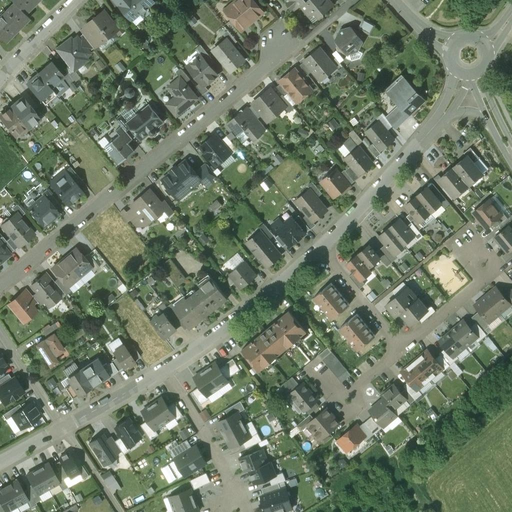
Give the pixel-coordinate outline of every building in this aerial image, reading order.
[(10,0),(13,3),(23,12),(29,7),(30,9),(31,8),(30,7),(37,0),(10,0)] [(114,0),(132,22),(155,2),(153,0),(114,0)] [(252,0),(237,0),(224,11),(241,31),(263,13),(252,0)] [(284,0),(294,11),(300,6),(307,0),(284,0)] [(307,0),(300,6),(308,16),(315,10),(320,16),(333,5),(328,0),(307,0)] [(13,3),(0,15),(0,36),(3,40),(9,34),(11,36),(12,36),(11,35),(22,24),(23,25),(23,24),(21,22),(27,17),(23,12),(13,3)] [(103,12),(94,18),(109,37),(115,33),(118,31),(112,23),(103,12)] [(94,18),(84,26),(94,39),(98,45),(109,37),(94,18)] [(126,31),(117,19),(112,23),(118,31),(115,33),(118,37),(126,31)] [(374,26),(363,20),(359,29),(369,34),(374,26)] [(94,39),(85,27),(80,31),(83,35),(89,43),(94,39)] [(359,33),(350,28),(340,31),(336,40),(338,49),(347,54),(348,54),(351,61),(360,59),(362,53),(357,51),(362,42),(359,33)] [(237,42),(229,33),(224,36),(227,39),(233,46),(237,42)] [(89,43),(83,35),(78,38),(89,52),(94,49),(89,43)] [(77,37),(67,44),(65,42),(55,49),(62,58),(61,59),(64,63),(66,63),(72,71),(82,63),(80,61),(90,53),(89,52),(78,38),(77,37)] [(227,39),(212,51),(230,72),(245,60),(233,46),(227,39)] [(211,59),(200,45),(195,50),(200,56),(200,55),(207,63),(211,59)] [(319,49),(310,57),(309,56),(303,61),(304,61),(311,71),(316,77),(321,72),(323,75),(333,67),(319,49)] [(200,56),(186,67),(200,84),(203,87),(204,86),(207,83),(208,84),(214,79),(213,78),(217,75),(207,63),(200,55),(200,56)] [(311,71),(304,61),(299,65),(307,75),(311,71)] [(50,87),(62,76),(51,63),(50,64),(49,63),(44,67),(45,68),(38,74),(50,87)] [(311,91),(294,69),(288,74),(290,76),(286,79),(284,79),(282,81),(281,83),(280,84),(288,93),(296,103),(311,91)] [(189,80),(181,70),(176,74),(179,78),(180,78),(185,84),(189,80)] [(50,87),(38,74),(38,73),(27,83),(36,93),(35,94),(44,104),(56,94),(50,87)] [(66,73),(62,76),(50,87),(56,94),(58,96),(68,88),(72,93),(78,88),(66,73)] [(418,96),(400,77),(387,89),(401,105),(399,107),(403,111),(405,109),(410,114),(423,102),(423,99),(420,96),(418,96)] [(185,84),(180,78),(179,78),(167,88),(175,97),(166,105),(176,117),(197,99),(185,84)] [(203,87),(200,84),(196,87),(202,95),(208,91),(204,86),(203,87)] [(288,93),(280,84),(276,87),(282,95),(284,97),(288,93)] [(277,99),(269,90),(252,104),(253,105),(261,116),(265,120),(275,112),(277,114),(284,109),(284,108),(277,99)] [(284,97),(282,95),(277,99),(284,108),(284,109),(288,114),(294,109),(284,97)] [(39,119),(22,97),(10,106),(27,128),(39,119)] [(261,116),(253,105),(248,109),(257,120),(261,116)] [(10,106),(0,114),(0,117),(10,131),(14,136),(20,131),(21,133),(27,128),(10,106)] [(128,123),(127,123),(131,128),(141,140),(148,134),(150,135),(151,136),(153,135),(155,134),(156,132),(155,130),(154,129),(162,122),(148,106),(128,123)] [(394,111),(386,119),(394,129),(403,120),(394,111)] [(248,119),(244,113),(239,117),(238,115),(225,125),(234,136),(243,129),(252,140),(260,134),(248,119)] [(128,123),(122,115),(115,120),(121,126),(125,132),(131,128),(127,123),(128,123)] [(261,126),(253,116),(248,119),(256,129),(261,126)] [(10,131),(0,117),(0,127),(5,135),(10,131)] [(393,141),(378,122),(365,132),(380,152),(393,141)] [(125,132),(121,126),(115,131),(119,135),(120,135),(127,144),(132,140),(125,132)] [(362,141),(353,130),(347,134),(349,137),(357,146),(362,141)] [(214,134),(199,147),(215,166),(230,154),(230,153),(220,142),(220,141),(214,134)] [(110,142),(109,143),(104,147),(118,164),(134,152),(127,144),(120,135),(119,135),(115,139),(113,139),(111,140),(110,142)] [(237,150),(226,136),(220,141),(220,142),(230,153),(230,154),(231,155),(237,150)] [(357,146),(349,137),(343,144),(351,154),(345,159),(350,166),(358,175),(359,174),(372,163),(359,147),(358,147),(357,146)] [(379,153),(372,145),(368,148),(375,157),(379,153)] [(479,158),(470,148),(464,153),(466,156),(467,156),(473,163),(479,158)] [(473,163),(467,156),(466,156),(453,168),(468,186),(482,174),(473,163)] [(195,173),(185,161),(177,168),(175,167),(174,167),(176,169),(171,173),(170,171),(169,172),(170,173),(162,180),(167,187),(167,189),(170,193),(173,194),(178,200),(200,181),(201,181),(195,173)] [(206,164),(195,173),(201,181),(200,181),(206,188),(217,178),(206,164)] [(358,175),(350,166),(344,170),(354,182),(360,176),(359,174),(358,175)] [(81,181),(70,167),(64,172),(65,174),(66,173),(76,185),(81,181)] [(468,186),(453,168),(441,178),(439,179),(445,187),(455,198),(468,186)] [(336,170),(321,183),(334,198),(343,190),(345,192),(351,187),(350,186),(339,174),(336,170)] [(344,170),(339,174),(350,186),(354,182),(344,170)] [(76,185),(66,173),(65,174),(51,186),(67,205),(71,202),(72,203),(79,197),(78,196),(82,192),(76,185)] [(438,175),(434,179),(442,189),(445,187),(439,179),(441,178),(438,175)] [(321,193),(312,182),(306,187),(309,190),(309,189),(316,197),(321,193)] [(441,203),(427,187),(416,196),(430,213),(441,203)] [(57,203),(46,189),(40,195),(42,197),(42,196),(52,207),(57,203)] [(316,197),(309,189),(309,190),(295,202),(306,215),(313,223),(327,211),(316,197)] [(160,203),(149,190),(130,206),(132,208),(126,212),(131,219),(132,221),(135,224),(137,226),(143,221),(146,225),(163,211),(164,211),(158,205),(160,203)] [(42,197),(35,202),(32,199),(25,204),(28,208),(32,212),(31,216),(33,218),(36,218),(43,227),(58,215),(52,207),(42,196),(42,197)] [(430,213),(416,196),(404,206),(411,214),(418,222),(430,213)] [(173,213),(164,200),(160,203),(158,205),(164,211),(163,211),(168,217),(173,213)] [(488,201),(473,214),(485,229),(490,225),(501,216),(500,215),(488,201)] [(24,213),(17,204),(11,208),(15,213),(17,212),(20,217),(24,213)] [(124,209),(119,213),(127,223),(131,219),(126,212),(124,209)] [(15,213),(1,224),(11,237),(18,247),(34,234),(20,217),(17,212),(15,213)] [(501,216),(490,225),(494,230),(507,219),(503,213),(500,215),(501,216)] [(418,222),(411,214),(407,217),(411,223),(418,231),(422,227),(418,222)] [(313,223),(306,215),(302,219),(310,229),(315,225),(313,223)] [(302,219),(298,216),(293,220),(305,233),(310,229),(302,219)] [(291,217),(276,230),(287,243),(290,246),(295,242),(300,238),(300,237),(305,233),(293,220),(291,217)] [(406,227),(399,219),(388,228),(403,245),(413,237),(414,236),(406,227)] [(272,236),(262,223),(256,228),(259,231),(259,230),(268,240),(272,236)] [(418,231),(411,223),(406,227),(414,236),(413,237),(417,242),(423,237),(418,231)] [(511,230),(508,226),(493,238),(507,254),(511,249),(511,230)] [(403,245),(388,228),(378,237),(384,245),(393,256),(394,255),(404,246),(403,245)] [(259,231),(244,244),(265,268),(281,255),(268,240),(259,230),(259,231)] [(287,243),(279,234),(275,238),(282,247),(287,243)] [(6,241),(2,236),(0,237),(0,244),(9,255),(14,251),(6,241)] [(18,247),(11,237),(6,241),(13,250),(18,247)] [(0,261),(9,255),(0,244),(0,261)] [(368,245),(357,255),(368,268),(379,259),(375,253),(368,245)] [(393,256),(384,245),(379,249),(391,263),(396,258),(394,255),(393,256)] [(83,258),(76,249),(64,259),(79,277),(89,269),(91,267),(83,258)] [(391,263),(379,249),(375,253),(379,259),(386,267),(391,263)] [(99,268),(88,254),(83,258),(91,267),(89,269),(93,273),(99,268)] [(368,268),(357,255),(346,264),(353,273),(360,281),(361,281),(371,272),(368,268)] [(79,277),(64,259),(52,268),(59,277),(67,287),(68,286),(79,277)] [(185,280),(169,260),(160,267),(176,288),(185,280)] [(244,262),(228,276),(240,290),(256,277),(244,262)] [(47,273),(42,277),(49,286),(54,282),(54,281),(47,273)] [(360,281),(353,273),(349,277),(359,289),(364,285),(361,281),(360,281)] [(42,276),(31,285),(49,306),(59,298),(49,286),(42,277),(42,276)] [(67,287),(59,277),(54,281),(54,282),(65,296),(72,291),(68,286),(67,287)] [(212,281),(186,300),(200,319),(201,320),(227,300),(212,281)] [(330,282),(313,297),(331,319),(348,304),(330,282)] [(403,282),(391,292),(396,297),(407,288),(403,282)] [(503,296),(496,287),(485,296),(500,314),(511,306),(511,305),(503,296)] [(396,297),(386,306),(395,317),(400,313),(417,299),(407,288),(396,297)] [(37,302),(26,289),(21,293),(32,306),(37,302)] [(511,291),(510,290),(503,296),(511,305),(511,306),(511,307),(511,291)] [(32,306),(21,293),(8,305),(23,323),(36,311),(32,306)] [(485,296),(474,305),(489,324),(500,314),(485,296)] [(417,299),(400,313),(410,325),(418,319),(428,311),(427,310),(417,298),(417,299)] [(175,308),(174,308),(182,318),(189,327),(200,319),(186,300),(185,300),(175,308)] [(166,308),(163,304),(158,308),(162,314),(163,313),(169,321),(174,318),(166,308)] [(175,308),(171,304),(166,308),(174,318),(177,322),(182,318),(174,308),(175,308)] [(431,306),(427,310),(428,311),(418,319),(421,323),(435,312),(431,306)] [(279,321),(276,323),(275,322),(265,331),(282,352),(288,346),(287,345),(299,336),(300,337),(306,332),(289,311),(278,320),(279,321)] [(169,321),(163,313),(162,314),(158,317),(156,315),(149,320),(163,339),(176,330),(169,321)] [(356,313),(339,328),(356,350),(374,335),(356,313)] [(488,327),(477,313),(471,318),(476,323),(483,331),(488,327)] [(470,328),(463,320),(451,330),(465,347),(474,340),(477,337),(470,328)] [(483,331),(476,323),(470,328),(477,337),(474,340),(476,343),(486,335),(483,331)] [(465,347),(451,330),(438,341),(445,349),(453,358),(454,356),(465,347)] [(265,331),(255,339),(256,340),(253,343),(252,342),(241,350),(258,371),(265,366),(264,365),(275,355),(276,356),(282,352),(265,331)] [(53,334),(46,338),(47,339),(44,341),(43,340),(36,345),(50,366),(57,361),(53,355),(56,353),(57,354),(63,349),(53,334)] [(126,349),(124,345),(112,352),(116,358),(122,368),(127,365),(128,367),(135,363),(134,361),(140,357),(132,345),(126,349)] [(339,362),(327,348),(318,355),(329,369),(339,362)] [(453,358),(445,349),(439,354),(440,355),(449,366),(457,360),(454,356),(453,358)] [(434,360),(426,350),(414,361),(429,379),(441,370),(442,369),(434,360)] [(0,354),(0,371),(8,366),(0,354)] [(449,366),(440,355),(434,360),(442,369),(441,370),(442,371),(449,366)] [(122,368),(116,358),(111,361),(117,371),(122,368)] [(232,359),(225,364),(226,365),(229,368),(235,364),(235,363),(232,359)] [(429,379),(414,361),(401,371),(409,381),(417,390),(418,389),(429,379)] [(339,362),(329,369),(341,383),(350,375),(339,362)] [(95,369),(91,363),(79,370),(90,387),(101,380),(102,379),(95,369)] [(220,369),(215,363),(205,369),(218,388),(228,382),(220,369)] [(235,364),(229,368),(226,365),(220,369),(226,379),(240,370),(235,364)] [(102,365),(95,369),(102,379),(101,380),(102,381),(109,377),(102,365)] [(218,388),(205,369),(194,377),(200,386),(206,396),(207,396),(218,388)] [(79,370),(67,378),(71,384),(78,395),(90,387),(79,370)] [(8,374),(0,379),(0,386),(11,379),(8,374)] [(0,386),(0,397),(5,405),(24,392),(14,377),(11,379),(0,386)] [(292,377),(280,387),(288,396),(290,394),(299,386),(292,377)] [(417,390),(409,381),(403,386),(406,389),(415,400),(422,394),(418,389),(417,390)] [(317,400),(302,383),(299,386),(290,394),(304,411),(315,402),(317,400)] [(71,384),(64,388),(72,399),(78,395),(71,384)] [(401,393),(393,385),(380,396),(383,399),(393,410),(405,400),(406,399),(401,393)] [(206,396),(200,386),(191,392),(200,405),(209,399),(207,396),(206,396)] [(415,400),(406,389),(401,393),(406,399),(405,400),(409,405),(415,400)] [(162,398),(152,404),(164,423),(174,417),(168,407),(162,398)] [(393,410),(383,399),(369,410),(373,415),(383,426),(396,415),(393,410)] [(240,401),(225,410),(228,417),(237,412),(238,413),(245,409),(240,401)] [(315,402),(304,411),(308,416),(310,414),(319,407),(315,402)] [(22,409),(11,416),(20,429),(41,416),(32,403),(22,409)] [(183,416),(174,403),(168,407),(174,417),(176,420),(183,416)] [(19,404),(2,415),(5,420),(11,416),(22,409),(19,404)] [(164,423),(152,404),(142,411),(148,420),(154,430),(155,430),(164,423)] [(204,420),(211,416),(206,408),(199,412),(204,420)] [(314,419),(307,424),(308,425),(314,432),(313,435),(317,440),(320,440),(329,432),(339,424),(326,409),(314,419)] [(228,417),(217,423),(224,435),(244,425),(238,413),(237,412),(228,417)] [(308,416),(296,426),(301,431),(308,425),(307,424),(307,425),(314,419),(310,414),(308,416)] [(373,415),(363,423),(373,435),(383,426),(373,415)] [(141,437),(129,418),(114,428),(120,437),(127,447),(128,447),(141,437)] [(154,430),(148,420),(140,425),(150,440),(158,435),(155,430),(154,430)] [(373,435),(363,423),(358,427),(365,436),(362,438),(365,441),(373,435)] [(244,425),(224,435),(230,448),(242,442),(250,437),(244,425)] [(356,425),(337,441),(346,452),(362,438),(365,436),(358,427),(356,425)] [(179,430),(182,438),(190,435),(187,426),(179,430)] [(329,432),(320,440),(323,444),(333,437),(329,432)] [(257,433),(250,437),(242,442),(245,449),(261,441),(257,433)] [(106,439),(102,434),(89,443),(103,465),(117,456),(116,454),(106,439)] [(114,441),(111,436),(106,439),(116,454),(121,451),(114,441)] [(120,437),(114,441),(121,451),(123,454),(130,450),(128,447),(127,447),(120,437)] [(191,450),(185,441),(171,449),(176,459),(191,450)] [(191,450),(176,459),(185,474),(204,463),(194,448),(191,450)] [(262,449),(239,459),(244,472),(248,470),(267,463),(262,449)] [(77,468),(68,453),(66,454),(65,453),(60,456),(61,457),(59,458),(60,461),(68,476),(70,479),(79,474),(79,473),(77,468)] [(68,476),(60,461),(54,464),(59,471),(63,479),(68,476)] [(270,462),(267,463),(248,470),(254,484),(275,476),(270,462)] [(54,474),(47,463),(37,469),(48,489),(58,483),(54,474)] [(88,475),(81,465),(77,468),(79,473),(79,474),(82,479),(88,475)] [(48,489),(37,469),(26,474),(32,484),(38,495),(38,494),(48,489)] [(63,479),(59,471),(54,474),(58,483),(62,490),(68,487),(63,479)] [(206,473),(190,481),(194,490),(210,482),(206,473)] [(22,492),(16,480),(5,486),(16,506),(26,501),(27,500),(22,492)] [(263,495),(281,490),(278,483),(261,489),(263,495)] [(38,495),(32,484),(26,487),(27,489),(28,489),(35,503),(41,500),(38,494),(38,495)] [(16,506),(5,486),(0,488),(0,501),(1,503),(5,511),(6,511),(16,506)] [(263,495),(261,496),(262,500),(260,501),(262,506),(264,506),(265,511),(282,511),(284,511),(292,508),(285,488),(281,490),(263,495)] [(35,503),(28,489),(27,489),(22,492),(27,500),(26,501),(30,508),(36,505),(35,503)] [(190,489),(169,497),(173,508),(194,500),(190,489)] [(194,500),(173,508),(174,511),(197,511),(199,511),(194,500)]
